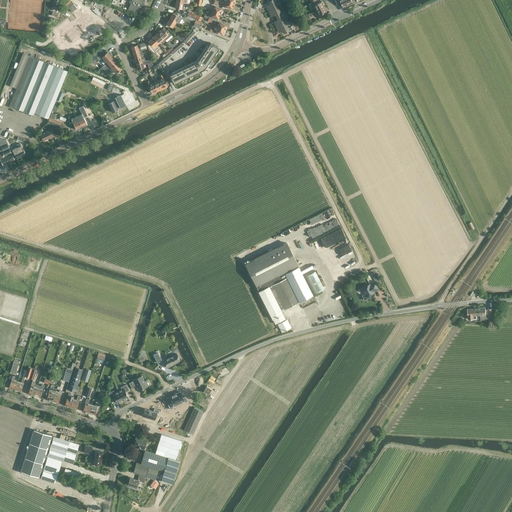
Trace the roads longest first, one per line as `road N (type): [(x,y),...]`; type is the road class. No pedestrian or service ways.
road 1 (unclassified): [(110,430),(126,408),(272,340),(352,319),(492,301)]
road 2 (track): [(235,511),(354,333),(352,319)]
road 3 (unknown): [(161,511),(245,352)]
road 4 (secondary): [(0,180),(126,119)]
road 5 (track): [(511,192),(438,306)]
